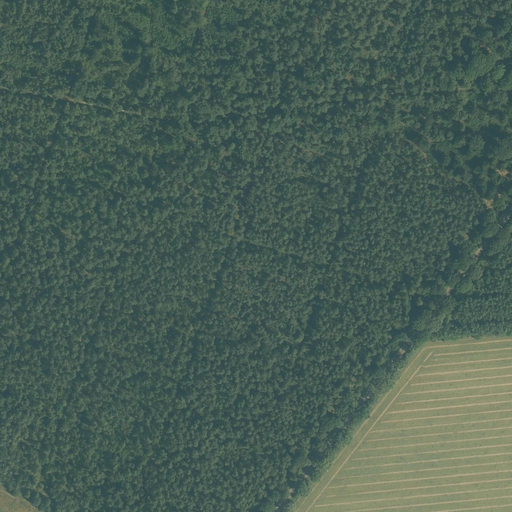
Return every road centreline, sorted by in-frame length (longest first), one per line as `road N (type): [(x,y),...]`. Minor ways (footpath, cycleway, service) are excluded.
road 1 (track): [(313,0),(152,461)]
road 2 (track): [(152,461),(207,449),(282,391),(387,93)]
road 3 (track): [(0,87),(164,119),(387,93)]
road 4 (secondary): [(275,511),(511,210)]
road 5 (track): [(207,0),(102,298)]
road 6 (track): [(98,0),(0,279)]
road 7 (track): [(6,264),(197,329)]
road 8 (track): [(387,93),(511,87)]
